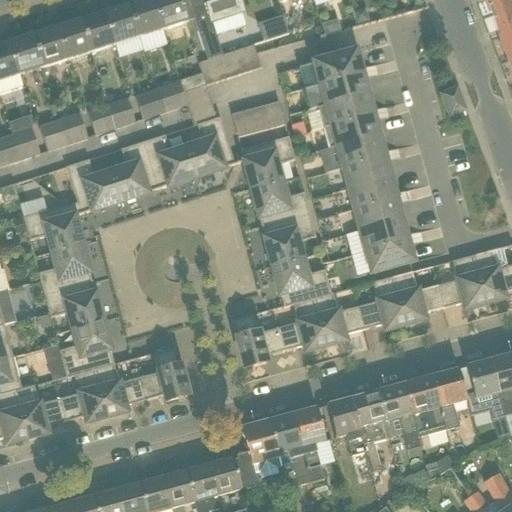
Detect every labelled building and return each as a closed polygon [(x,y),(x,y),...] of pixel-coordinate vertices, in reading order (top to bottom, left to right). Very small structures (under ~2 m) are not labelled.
[(139,39),(163,32),(152,0),(150,0),(129,7),(139,39)] [(187,24),(179,0),(152,0),(163,32),(187,24)] [(202,0),(204,4),(190,8),(201,42),(216,38),(212,25),(241,16),(236,1),(234,2),(233,0),(202,0)] [(511,0),(487,0),(494,16),(511,8),(511,0)] [(129,7),(104,14),(115,47),(139,39),(129,7)] [(511,8),(494,16),(502,38),(502,39),(511,34),(511,8)] [(368,23),(365,10),(353,13),(356,26),(368,23)] [(81,22),(91,54),(115,47),(104,14),(81,22)] [(258,24),(263,43),(289,36),(283,17),(258,24)] [(67,62),(91,54),(81,22),(57,30),(67,62)] [(43,70),(67,62),(57,30),(33,37),(43,70)] [(509,62),(511,61),(511,34),(502,39),(502,38),(500,39),(509,62)] [(43,70),(33,37),(8,45),(18,77),(43,70)] [(0,95),(22,89),(18,77),(8,45),(0,47),(0,95)] [(261,70),(253,48),(252,48),(243,51),(250,74),(261,70)] [(231,55),(239,77),(250,74),(243,51),(242,51),(231,55)] [(220,58),(228,81),(239,77),(231,55),(220,58)] [(320,88),(361,76),(355,55),(314,66),(320,88)] [(209,62),(217,85),(228,81),(220,58),(209,62)] [(206,88),(217,85),(209,62),(198,65),(201,76),(205,88),(206,88)] [(205,88),(201,76),(179,83),(183,95),(205,88)] [(366,97),(361,76),(320,88),(305,91),(310,112),(366,97)] [(155,90),(163,116),(186,108),(178,83),(155,90)] [(205,88),(183,95),(186,106),(209,99),(206,88),(205,88)] [(142,123),(163,116),(155,90),(133,97),(142,123)] [(442,97),(450,117),(464,112),(456,91),(442,97)] [(331,129),(372,118),(366,97),(310,112),(305,114),(311,134),(331,129)] [(190,117),(213,110),(209,99),(186,106),(190,117)] [(107,106),(116,132),(134,125),(126,100),(107,106)] [(267,107),(273,131),(285,127),(278,104),(267,107)] [(94,139),(116,132),(107,106),(86,113),(94,139)] [(267,107),(255,111),(261,134),(273,131),(267,107)] [(190,117),(193,128),(196,128),(216,121),(213,110),(190,117)] [(255,111),(243,114),(249,137),(261,134),(255,111)] [(237,140),(249,137),(243,114),(231,117),(237,140)] [(59,122),(66,148),(87,141),(78,115),(59,122)] [(331,129),(336,150),(377,139),(372,118),(331,129)] [(185,148),(196,180),(234,167),(219,120),(216,121),(196,128),(201,143),(185,148)] [(47,155),(66,148),(59,122),(38,129),(47,155)] [(305,136),(302,125),(291,128),(294,139),(305,136)] [(18,164),(39,157),(30,131),(11,138),(18,164)] [(0,141),(0,170),(18,164),(11,138),(0,141)] [(169,153),(164,138),(142,145),(157,192),(196,180),(185,148),(169,153)] [(327,175),(342,171),(383,160),(377,139),(336,150),(321,154),(327,175)] [(241,152),(244,164),(251,192),(281,184),(276,168),(294,163),(288,140),(241,152)] [(109,172),(119,204),(157,192),(142,145),(120,152),(125,167),(109,172)] [(313,165),(311,157),(300,160),(302,168),(313,165)] [(342,171),(348,192),(389,181),(383,160),(342,171)] [(93,178),(88,163),(65,170),(76,203),(77,203),(81,217),(119,204),(109,172),(93,178)] [(348,192),(353,213),(394,202),(389,181),(348,192)] [(262,230),(309,218),(303,196),(285,200),(281,184),(251,192),(262,230)] [(18,201),(14,187),(1,191),(5,206),(18,201)] [(353,213),(359,233),(400,222),(394,202),(353,213)] [(52,255),(81,247),(74,219),(81,217),(77,203),(76,203),(23,220),(29,243),(47,238),(52,255)] [(272,269),(301,261),(297,245),(315,240),(309,218),(262,230),(272,269)] [(25,233),(22,221),(13,223),(16,235),(25,233)] [(359,233),(365,254),(406,243),(400,222),(359,233)] [(370,276),(412,265),(406,243),(365,254),(370,276)] [(91,285),(81,247),(52,255),(56,271),(38,276),(44,298),(91,285)] [(511,268),(496,272),(491,253),(472,259),(484,306),(504,301),(502,295),(511,292),(511,268)] [(463,306),(464,312),(484,306),(472,259),(452,264),(457,283),(437,288),(443,311),(463,306)] [(272,269),(283,310),(293,308),(293,307),(312,302),(331,297),(330,296),(324,273),(306,278),(301,261),(272,269)] [(417,294),(412,275),(392,280),(405,328),(424,322),(423,316),(443,311),(437,288),(417,294)] [(383,327),(385,333),(405,328),(392,280),(372,285),(377,304),(357,310),(363,332),(383,327)] [(73,332),(102,324),(91,285),(44,298),(50,320),(68,315),(73,332)] [(42,297),(39,286),(29,288),(32,300),(42,297)] [(325,349),(345,344),(343,338),(363,332),(357,310),(337,315),(332,296),(330,296),(331,297),(312,302),(325,349)] [(303,348),(305,354),(325,349),(312,302),(293,307),(293,308),(298,325),(277,331),(283,354),(303,348)] [(51,328),(48,317),(36,320),(38,327),(44,330),(51,328)] [(245,370),(265,365),(263,359),(283,354),(277,331),(257,336),(252,317),(232,323),(245,370)] [(114,368),(113,367),(102,324),(73,332),(77,348),(59,353),(61,361),(66,380),(66,381),(74,379),(94,374),(114,368)] [(0,362),(13,360),(4,327),(0,328),(0,362)] [(164,398),(166,404),(187,398),(174,351),(153,356),(158,375),(138,380),(144,403),(164,398)] [(504,419),(505,419),(511,416),(511,393),(511,392),(511,391),(511,357),(489,364),(504,419)] [(0,362),(0,397),(14,394),(21,392),(21,391),(13,360),(0,362)] [(66,380),(61,361),(47,365),(52,384),(66,380)] [(465,370),(458,373),(466,403),(470,419),(489,413),(491,423),(500,420),(504,419),(489,364),(465,370)] [(118,386),(114,368),(94,374),(106,420),(126,414),(124,409),(144,403),(138,380),(118,386)] [(466,403),(458,373),(432,379),(445,432),(458,429),(452,407),(466,403)] [(65,425),(85,419),(86,425),(106,420),(94,374),(74,379),(79,396),(59,402),(65,425)] [(418,440),(445,432),(432,379),(404,387),(418,440)] [(407,453),(421,450),(418,440),(404,387),(377,395),(385,423),(387,423),(392,440),(402,437),(407,453)] [(26,441),(46,436),(45,430),(65,425),(59,402),(38,407),(33,388),(21,391),(21,392),(14,394),(26,441)] [(26,441),(14,394),(0,397),(0,441),(5,440),(7,446),(26,441)] [(385,443),(381,425),(385,423),(377,395),(349,402),(364,456),(369,476),(380,472),(373,446),(385,443)] [(344,438),(350,459),(364,456),(349,402),(326,408),(335,440),(344,438)] [(325,444),(316,411),(292,418),(311,485),(323,482),(313,447),(325,444)] [(293,475),(294,475),(298,489),(305,487),(311,485),(292,418),(268,424),(281,469),(282,469),(284,476),(292,474),(293,475)] [(281,469),(268,424),(241,432),(247,455),(236,458),(245,492),(262,487),(261,481),(279,476),(277,470),(281,469)] [(209,467),(217,500),(241,493),(238,480),(233,461),(209,467)] [(440,477),(436,465),(424,468),(428,480),(440,477)] [(186,474),(194,506),(217,500),(209,467),(186,474)] [(428,482),(423,472),(412,478),(417,488),(428,482)] [(163,480),(171,511),(194,506),(186,474),(163,480)] [(511,511),(510,510),(511,509),(511,502),(498,477),(484,485),(498,511),(511,511)] [(139,486),(146,511),(171,511),(163,480),(139,486)] [(116,493),(121,511),(146,511),(139,486),(116,493)] [(93,499),(96,511),(121,511),(116,493),(93,499)] [(478,494),(472,498),(480,511),(486,506),(478,494)] [(472,498),(464,504),(469,511),(478,511),(480,511),(472,498)] [(70,505),(71,511),(96,511),(93,499),(70,505)]
